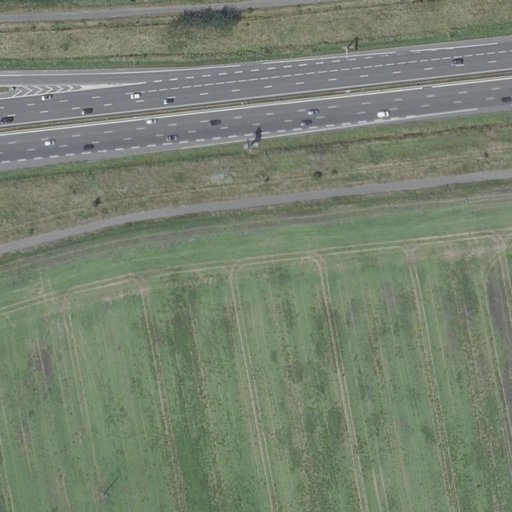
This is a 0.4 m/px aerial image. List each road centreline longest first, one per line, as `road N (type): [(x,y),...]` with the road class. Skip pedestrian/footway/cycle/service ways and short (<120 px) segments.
road 1 (motorway): [(0,148),(511,90)]
road 2 (motorway): [(511,55),(190,90)]
road 3 (motorway): [(190,90),(0,111)]
road 4 (motorway): [(190,90),(109,79),(0,81)]
road 5 (unclassified): [(0,268),(115,221)]
